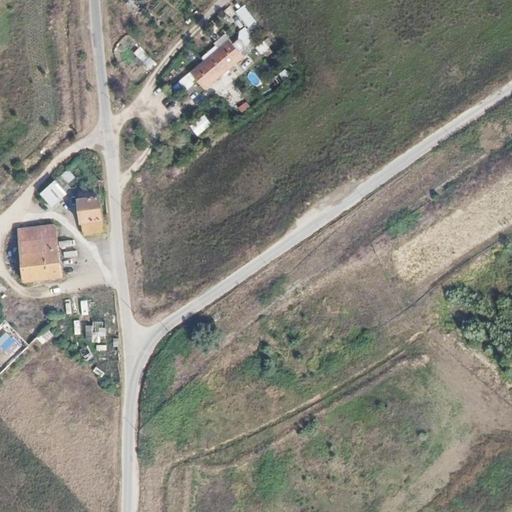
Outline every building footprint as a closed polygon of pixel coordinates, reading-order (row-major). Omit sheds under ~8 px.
[(244,5),(236,11),(249,28),(257,22),(244,5)] [(238,32),(202,62),(215,79),(253,49),(248,44),(255,38),(248,30),(241,35),(238,32)] [(256,47),(261,54),(274,44),(268,37),(256,47)] [(146,49),(137,54),(146,69),(155,64),(146,49)] [(181,85),(147,114),(157,126),(186,103),(182,97),(187,92),(181,85)] [(205,115),(190,126),(197,135),(212,125),(205,115)] [(64,180),(61,176),(42,194),(53,206),(72,188),(67,183),(64,180)] [(93,201),(79,205),(83,224),(84,226),(85,236),(104,233),(103,204),(93,201)] [(56,227),(20,230),(25,283),(62,278),(56,227)] [(110,274),(78,280),(83,297),(114,290),(110,274)] [(79,301),(77,293),(64,297),(66,304),(79,301)] [(80,301),(82,316),(89,315),(87,300),(80,301)] [(13,354),(24,342),(4,324),(0,328),(0,338),(7,345),(6,347),(13,354)] [(105,325),(87,325),(86,342),(101,342),(101,337),(104,337),(105,325)] [(42,344),(54,337),(50,330),(38,338),(42,344)]
